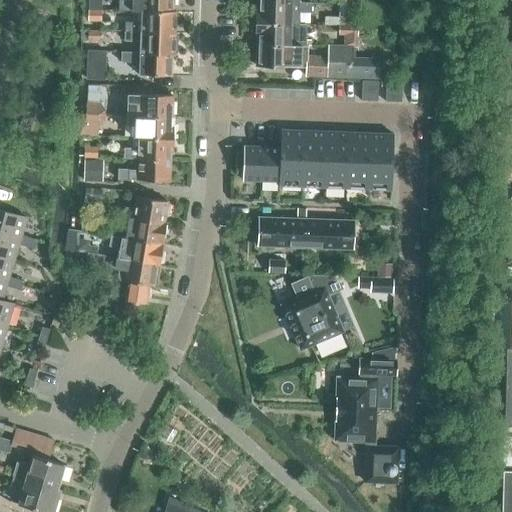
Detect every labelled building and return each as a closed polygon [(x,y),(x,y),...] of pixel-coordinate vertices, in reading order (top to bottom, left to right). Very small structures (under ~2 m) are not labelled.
[(100,10),(101,10),(101,0),(88,0),(88,10),(100,10)] [(118,0),(118,11),(140,11),(175,12),(175,10),(173,10),(172,0),(131,0),(123,0),(118,0)] [(311,3),(299,2),(257,1),(257,8),(255,8),(254,22),(298,24),(299,13),(311,13),(311,3)] [(99,21),(100,10),(88,10),(88,21),(99,21)] [(174,32),(175,12),(140,11),(140,22),(124,21),(124,31),(174,32)] [(348,26),(349,13),(338,13),(337,25),(348,26)] [(306,24),(298,24),(254,22),(254,37),(256,37),(256,44),(300,46),(305,46),(306,24)] [(337,25),(337,36),(343,36),(343,46),(352,46),(353,46),(356,46),(357,26),(348,26),(337,25)] [(87,41),(100,41),(100,30),(87,30),(87,41)] [(174,53),(174,32),(124,31),(123,41),(139,41),(139,52),(174,53)] [(256,44),(255,65),(301,67),(305,67),(305,55),(307,55),(307,46),(305,46),(300,46),(256,44)] [(305,67),(305,77),(352,78),(353,59),(353,46),(352,46),(343,46),(327,45),(327,56),(307,55),(305,55),(305,67)] [(104,80),(106,51),(86,50),(85,79),(104,80)] [(174,53),(139,52),(120,52),(120,62),(138,62),(138,75),(171,76),(171,55),(174,55),(174,53)] [(353,59),(352,78),(381,79),(382,60),(353,59)] [(127,94),(126,115),(171,117),(172,95),(150,95),(150,85),(129,85),(129,94),(127,94)] [(85,102),(85,114),(98,114),(99,103),(85,102)] [(98,114),(85,114),(84,125),(98,126),(98,114)] [(171,117),(126,115),(126,125),(132,125),(132,137),(173,138),(174,123),(171,123),(171,117)] [(280,129),(279,147),(278,181),(278,185),(301,186),(303,130),(280,129)] [(323,187),(325,131),(303,130),(301,186),(323,187)] [(345,187),(347,132),(325,131),(323,187),(345,187)] [(347,132),(345,187),(367,188),(369,132),(347,132)] [(369,132),(367,188),(390,189),(392,133),(369,132)] [(173,153),(173,138),(132,137),(132,148),(122,148),(122,158),(136,159),(169,160),(169,153),(173,153)] [(261,180),(262,146),(243,145),(242,180),(261,180)] [(84,146),(84,157),(96,157),(97,147),(84,146)] [(261,180),(278,181),(279,147),(262,146),(261,180)] [(96,158),(96,157),(84,157),(83,181),(96,181),(96,172),(107,172),(107,158),(96,158)] [(168,181),(169,160),(136,159),(136,170),(128,169),(117,168),(117,182),(127,182),(128,180),(168,181)] [(84,199),(97,201),(99,190),(86,187),(84,199)] [(132,208),(125,207),(123,215),(163,222),(167,202),(134,196),(132,208)] [(95,212),(97,201),(84,199),(82,210),(95,212)] [(296,208),(296,218),(306,219),(306,209),(296,208)] [(0,233),(34,244),(36,239),(22,235),(27,218),(0,210),(0,233)] [(166,222),(163,222),(123,215),(119,237),(163,244),(166,222)] [(258,217),(257,245),(305,246),(306,219),(296,218),(258,217)] [(80,232),(82,232),(99,234),(100,221),(81,219),(80,232)] [(306,219),(305,246),(352,248),(353,220),(306,219)] [(33,249),(34,244),(0,233),(0,256),(14,261),(19,245),(33,249)] [(163,244),(119,237),(111,236),(109,245),(118,247),(116,257),(124,259),(159,264),(163,244)] [(77,238),(75,251),(86,253),(88,245),(88,240),(77,238)] [(97,247),(88,245),(86,253),(96,254),(97,247)] [(159,264),(124,259),(116,257),(116,258),(96,254),(86,253),(85,263),(114,268),(115,267),(122,269),(120,281),(128,282),(126,294),(146,298),(148,285),(153,286),(156,266),(159,267),(159,264)] [(9,277),(14,261),(0,256),(0,279),(22,286),(23,281),(9,277)] [(268,271),(284,272),(284,260),(268,259),(268,271)] [(361,275),(362,260),(349,260),(348,274),(361,275)] [(391,264),(378,263),(377,276),(391,277),(391,264)] [(297,297),(281,304),(300,349),(302,348),(301,348),(342,331),(326,294),(336,289),(341,288),(340,286),(336,276),(311,275),(290,274),(293,282),(291,283),(297,297)] [(371,277),(371,288),(371,291),(391,292),(392,278),(371,277)] [(0,279),(0,301),(14,306),(14,303),(2,300),(6,286),(20,290),(22,286),(0,279)] [(0,324),(7,327),(14,306),(0,301),(0,324)] [(39,336),(46,338),(49,329),(41,327),(39,336)] [(43,347),(46,338),(39,336),(36,345),(43,347)] [(336,376),(335,408),(375,409),(376,374),(395,374),(396,359),(394,359),(395,346),(370,352),(370,359),(358,358),(358,377),(336,376)] [(503,425),(511,424),(511,346),(510,347),(504,347),(503,425)] [(26,378),(34,380),(37,370),(29,368),(26,378)] [(31,389),(34,380),(26,378),(23,386),(31,389)] [(373,445),(375,409),(335,408),(333,440),(366,441),(364,481),(396,482),(397,446),(373,445)] [(502,468),(511,467),(511,424),(503,425),(502,468)] [(12,441),(30,447),(33,447),(37,433),(16,427),(12,441)] [(0,450),(8,453),(12,441),(0,437),(0,450)] [(16,461),(12,476),(56,489),(63,465),(31,455),(28,464),(16,461)] [(500,511),(511,511),(511,470),(502,470),(500,511)] [(56,489),(12,476),(9,487),(20,490),(16,504),(43,511),(53,511),(58,499),(54,498),(56,489)] [(200,511),(163,494),(157,511),(200,511)]
